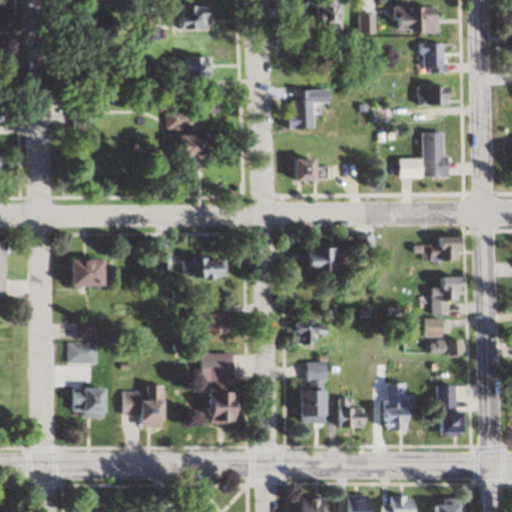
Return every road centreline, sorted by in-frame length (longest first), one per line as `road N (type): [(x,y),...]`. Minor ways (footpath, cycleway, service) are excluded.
road 1 (residential): [(511,467),(0,462)]
road 2 (residential): [(511,217),(0,220)]
road 3 (residential): [(268,468),(253,0)]
road 4 (residential): [(482,468),(467,0)]
road 5 (residential): [(42,462),(31,0)]
